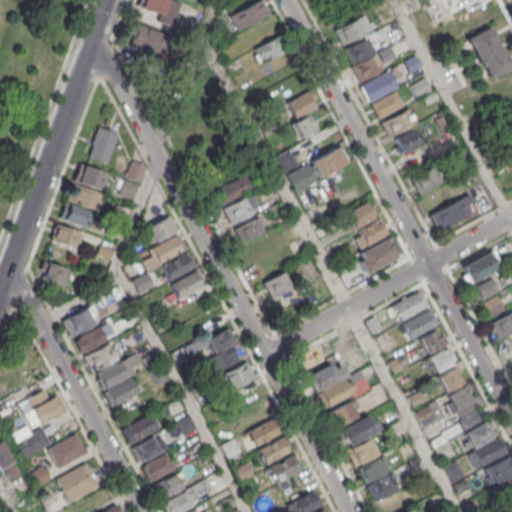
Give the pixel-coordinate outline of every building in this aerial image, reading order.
[(139,6),(141,0),(169,0),(168,6),(177,9),(171,26),(156,20),(158,12),(139,6)] [(237,30),(229,16),(256,0),(261,0),(269,13),(237,30)] [(342,43),(334,29),(361,14),(369,28),(342,43)] [(128,44),(136,23),(173,38),(165,58),(128,44)] [(465,37),(487,78),(510,66),(488,25),(465,37)] [(252,48),(260,63),(286,49),(278,35),(252,48)] [(351,63),(343,49),(364,37),(372,51),(351,63)] [(358,80),(350,65),(371,53),(379,68),(358,80)] [(408,72),(402,62),(413,56),(418,66),(408,72)] [(367,100),(359,85),(386,70),(394,85),(367,100)] [(415,97),(409,85),(423,77),(430,89),(415,97)] [(293,117),(285,102),(308,88),(314,98),(309,101),(312,106),(293,117)] [(376,118),(368,103),(393,89),(401,104),(376,118)] [(425,104),(421,96),(432,90),(436,98),(425,104)] [(387,138),(379,123),(407,107),(415,122),(387,138)] [(299,139),(291,123),(307,113),(316,129),(299,139)] [(262,133),(256,124),(267,118),(272,127),(262,133)] [(85,156),(104,163),(114,134),(95,127),(85,156)] [(402,154),(393,138),(412,127),(421,144),(402,154)] [(317,177),(308,161),(337,145),(346,161),(317,177)] [(410,171),(430,160),(423,147),(403,157),(410,171)] [(283,171),(274,155),(285,150),(293,165),(283,171)] [(460,166),(453,155),(461,151),(467,162),(460,166)] [(123,176),(129,160),(143,165),(138,181),(123,176)] [(292,191),(284,175),(305,163),(314,179),(292,191)] [(71,181),(78,164),(102,173),(96,190),(71,181)] [(326,174),(332,189),(352,181),(346,166),(326,174)] [(438,181),(430,166),(411,176),(419,191),(438,181)] [(219,206),(210,191),(236,176),(244,192),(219,206)] [(117,192),(121,179),(136,184),(131,198),(117,192)] [(63,199),(69,183),(100,195),(94,211),(63,199)] [(364,199),(357,183),(336,193),(342,208),(364,199)] [(442,184),(420,195),(428,210),(450,199),(442,184)] [(438,230),(429,214),(462,195),(471,211),(438,230)] [(228,224),(220,208),(242,197),(250,213),(228,224)] [(349,231),(340,215),(365,201),(374,217),(349,231)] [(57,217),(63,203),(86,212),(81,226),(57,217)] [(114,204),(127,209),(123,219),(110,214),(114,204)] [(153,241),(145,227),(168,215),(175,230),(153,241)] [(239,242),(230,227),(251,215),(260,230),(239,242)] [(359,248),(351,234),(375,221),(383,235),(359,248)] [(49,239),(55,224),(78,233),(72,248),(49,239)] [(146,270),(140,260),(149,255),(146,249),(175,233),(184,249),(146,270)] [(248,260),(272,249),(265,233),(241,243),(248,260)] [(363,272),(354,256),(384,239),(393,255),(363,272)] [(94,254),(98,245),(111,249),(108,259),(94,254)] [(468,282),(460,266),(488,251),(496,267),(468,282)] [(164,280),(157,267),(183,253),(190,266),(164,280)] [(39,278),(45,262),(64,269),(58,286),(39,278)] [(175,298),(167,283),(194,269),(201,283),(175,298)] [(268,298),(259,282),(281,270),(290,286),(268,298)] [(478,298),(470,284),(492,272),(499,287),(478,298)] [(138,292),(132,280),(146,273),(152,285),(138,292)] [(397,319),(390,305),(416,290),(424,304),(397,319)] [(488,317),(480,303),(495,295),(502,309),(488,317)] [(69,335),(61,320),(89,305),(97,320),(69,335)] [(407,338),(400,324),(426,309),(434,323),(407,338)] [(511,327),(495,336),(489,324),(510,312),(511,315),(511,327)] [(371,331),(364,320),(372,315),(379,327),(371,331)] [(79,353),(71,338),(99,323),(107,338),(79,353)] [(211,352),(204,339),(224,327),(232,341),(211,352)] [(424,352),(417,338),(434,328),(442,342),(424,352)] [(89,371),(81,356),(109,341),(117,356),(89,371)] [(208,374),(200,360),(229,345),(237,359),(208,374)] [(432,372),(425,358),(441,349),(448,363),(432,372)] [(144,366),(139,357),(151,350),(156,359),(144,366)] [(101,389),(92,374),(132,352),(138,363),(129,368),(131,373),(101,389)] [(391,372),(385,361),(398,354),(404,365),(391,372)] [(16,389),(7,374),(37,357),(46,373),(16,389)] [(229,389),(221,374),(243,362),(251,376),(229,389)] [(313,391),(304,376),(327,363),(335,378),(313,391)] [(147,370),(155,384),(166,377),(159,364),(147,370)] [(443,391),(436,376),(451,368),(459,382),(443,391)] [(137,391),(129,376),(100,392),(109,407),(137,391)] [(321,407),(314,393),(340,378),(348,392),(321,407)] [(452,408),(445,394),(460,386),(468,400),(452,408)] [(411,406),(405,397),(417,389),(423,399),(411,406)] [(29,428),(21,412),(54,394),(63,409),(29,428)] [(335,424),(327,410),(345,401),(352,415),(335,424)] [(385,422),(377,408),(387,402),(395,417),(385,422)] [(420,426),(413,412),(425,405),(433,419),(420,426)] [(335,429),(343,444),(375,427),(367,412),(335,429)] [(127,445),(119,430),(146,414),(154,429),(127,445)] [(182,435),(175,421),(186,415),(194,428),(182,435)] [(252,447),(244,432),(269,418),(277,433),(252,447)] [(469,448),(460,432),(483,420),(491,435),(469,448)] [(21,456),(9,434),(23,426),(27,433),(38,427),(46,442),(21,456)] [(137,462),(129,447),(156,432),(164,447),(137,462)] [(56,467),(46,447),(72,433),(83,453),(56,467)] [(428,441),(438,459),(451,452),(440,434),(428,441)] [(264,464),(256,449),(279,436),(287,451),(264,464)] [(352,465),(343,450),(365,437),(374,453),(352,465)] [(493,437),(501,452),(476,466),(468,451),(493,437)] [(218,444),(225,458),(238,451),(230,438),(218,444)] [(0,470),(0,441),(19,475),(9,480),(5,472),(2,474),(0,470)] [(147,482),(139,467),(166,452),(174,466),(147,482)] [(298,468),(291,454),(265,468),(272,482),(298,468)] [(362,483),(354,468),(379,454),(388,469),(362,483)] [(511,471),(491,483),(482,467),(503,455),(511,471)] [(440,465),(450,481),(461,474),(452,459),(440,465)] [(52,478),(65,501),(94,485),(82,462),(52,478)] [(231,468),(237,480),(249,473),(243,462),(231,468)] [(33,487),(25,473),(39,465),(47,479),(33,487)] [(158,499),(150,485),(174,471),(182,486),(158,499)] [(372,502),(363,486),(385,473),(394,489),(372,502)] [(511,492),(511,473),(488,487),(496,501),(511,492)] [(158,503),(162,511),(176,511),(195,502),(191,494),(208,484),(204,477),(158,503)] [(244,493),(238,483),(249,477),(255,487),(244,493)] [(303,511),(286,511),(282,505),(310,489),(318,504),(303,511)] [(220,511),(215,503),(227,495),(233,504),(220,511)] [(511,511),(505,511),(501,505),(511,498),(511,511)] [(95,511),(113,503),(117,511),(95,511)]
